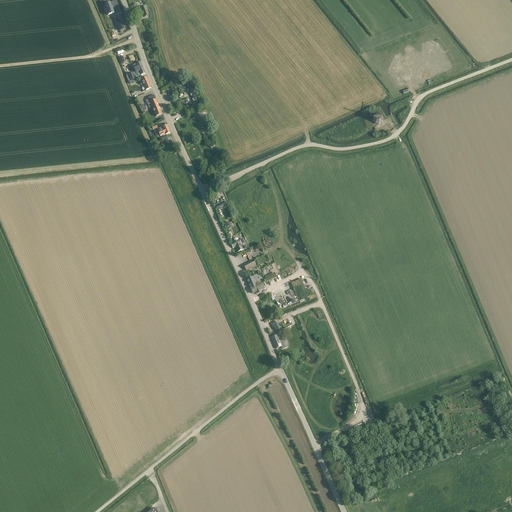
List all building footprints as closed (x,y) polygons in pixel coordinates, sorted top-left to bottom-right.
[(110,4),(105,6),(110,19),(116,17),(115,15),(117,14),(119,17),(123,15),(117,1),(114,2),(111,4),(110,4)] [(136,4),(134,4),(130,6),(134,16),(140,14),(136,4)] [(149,15),(145,6),(141,8),(144,17),(149,15)] [(141,76),(145,74),(140,62),(132,66),(135,72),(133,73),(128,75),(131,81),(135,79),(138,78),(141,77),(141,76)] [(143,91),(147,90),(151,88),(146,77),(144,78),(143,76),(141,77),(138,78),(140,84),(143,83),(145,88),(142,89),(143,91)] [(154,95),(149,97),(148,97),(149,99),(146,100),(150,108),(153,107),(157,117),(162,114),(154,95)] [(375,115),(372,118),(372,121),(375,124),(379,124),(382,121),(381,117),(378,114),(375,115)] [(162,127),(157,129),(158,131),(158,132),(168,128),(166,123),(162,125),(161,126),(162,127)] [(165,135),(166,135),(170,133),(168,128),(158,132),(160,136),(165,134),(165,135)] [(169,151),(172,150),(177,148),(174,141),(166,145),(169,151)] [(224,202),(215,206),(217,211),(226,207),(224,202)] [(234,241),(235,242),(231,244),(233,249),(235,247),(238,252),(243,250),(240,245),(244,243),(242,239),(239,241),(238,239),(236,239),(234,239),(234,241)] [(256,267),(254,262),(244,266),(246,271),(256,267)] [(252,278),(247,281),(250,287),(250,288),(256,286),(260,284),(260,283),(257,276),(252,278)] [(301,279),(291,284),(294,289),(301,286),(303,291),(306,290),(301,279)] [(282,330),(278,321),(271,325),(273,328),(274,327),(277,333),(282,330)] [(278,335),(276,336),(271,338),(276,349),(282,347),(278,335)]
